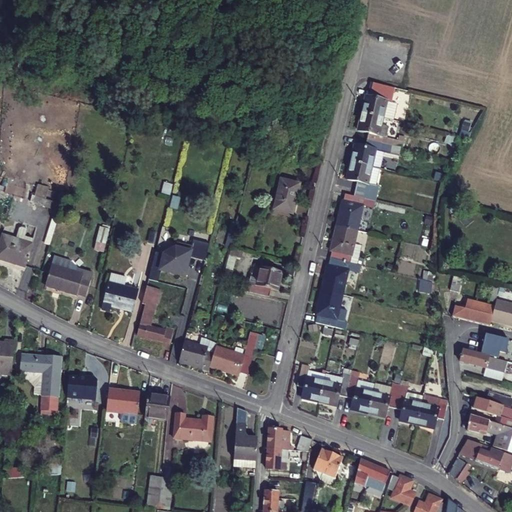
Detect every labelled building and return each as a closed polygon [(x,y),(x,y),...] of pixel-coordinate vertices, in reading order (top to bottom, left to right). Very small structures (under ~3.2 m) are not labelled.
[(362,101),(359,100),(355,120),(376,124),(378,114),(380,108),(383,108),(387,91),(365,86),(362,101)] [(387,127),(391,110),(383,108),(380,108),(378,114),(376,124),(387,127)] [(355,120),(352,135),(361,138),(376,142),(380,144),(383,133),(375,131),(376,124),(355,120)] [(376,142),(361,138),(360,146),(375,149),(376,142)] [(390,161),(392,153),(375,149),(360,146),(359,152),(349,149),(344,168),(365,172),(373,174),(376,158),(390,161)] [(352,185),(370,190),(374,174),(373,174),(365,172),(344,168),(341,183),(352,185)] [(434,174),(432,181),(440,183),(442,176),(434,174)] [(288,216),(296,187),(278,182),(271,212),(288,216)] [(370,206),(373,190),(370,190),(352,185),(348,201),(359,204),(370,206)] [(61,209),(63,202),(37,195),(35,200),(53,206),(61,209)] [(338,205),(358,210),(359,204),(348,201),(339,199),(338,205)] [(330,230),(352,235),(358,210),(338,205),(336,205),(330,230)] [(61,209),(53,206),(51,213),(59,215),(61,209)] [(326,254),(346,259),(352,235),(330,230),(325,254),(326,254)] [(1,234),(0,237),(0,259),(23,267),(30,244),(29,243),(31,238),(16,233),(14,239),(1,234)] [(182,279),(190,249),(175,245),(173,251),(170,252),(165,254),(163,257),(162,257),(158,272),(167,275),(168,273),(173,275),(172,276),(182,279)] [(236,257),(241,258),(242,252),(231,249),(223,279),(230,281),(236,257)] [(346,259),(326,254),(325,262),(352,268),(354,260),(346,259)] [(352,268),(325,262),(323,269),(343,274),(350,275),(352,268)] [(273,289),(278,270),(258,265),(253,285),(247,283),(245,290),(266,296),(268,288),(273,289)] [(75,295),(80,277),(49,266),(43,285),(56,289),(75,296),(75,295)] [(315,293),(337,298),(343,274),(323,269),(321,269),(315,293)] [(136,293),(123,289),(126,280),(110,276),(101,309),(108,311),(110,305),(122,308),(124,311),(130,313),(136,293)] [(451,290),(459,292),(463,278),(454,276),(451,290)] [(80,296),(84,298),(90,280),(80,277),(75,295),(80,296)] [(425,283),(414,280),(411,291),(423,293),(425,283)] [(483,304),(467,300),(465,309),(482,313),(480,324),(490,326),(491,321),(497,300),(500,286),(493,285),(488,304),(483,304)] [(144,289),(140,306),(144,307),(144,306),(153,309),(157,293),(144,289)] [(310,318),(313,318),(311,324),(330,329),(340,331),(342,325),(339,324),(341,313),(334,311),(337,298),(315,293),(310,318)] [(511,303),(497,300),(491,321),(511,326),(511,303)] [(218,303),(216,311),(226,313),(228,305),(218,303)] [(144,306),(144,307),(136,336),(161,343),(164,332),(149,328),(154,309),(153,309),(144,306)] [(480,324),(482,313),(465,309),(455,307),(453,317),(480,324)] [(161,343),(168,345),(172,331),(165,329),(164,332),(161,343)] [(263,336),(249,333),(246,346),(245,350),(243,356),(238,374),(242,375),(246,376),(253,350),(260,351),(263,336)] [(499,352),(505,354),(509,341),(488,336),(486,335),(481,355),(497,359),(499,352)] [(217,340),(206,337),(205,341),(199,340),(198,347),(182,343),(176,365),(201,372),(200,374),(207,376),(209,370),(212,356),(214,349),(217,340)] [(0,343),(0,368),(4,369),(4,372),(11,373),(12,368),(14,340),(6,339),(6,344),(0,343)] [(300,339),(295,359),(311,363),(316,343),(300,339)] [(243,356),(245,350),(236,348),(235,354),(225,352),(219,372),(238,377),(238,374),(243,356)] [(212,356),(209,370),(219,372),(225,352),(214,349),(212,356)] [(458,361),(502,374),(505,363),(478,355),(461,351),(458,361)] [(32,354),(22,354),(22,369),(31,369),(32,354)] [(42,395),(61,396),(63,358),(32,354),(31,369),(43,370),(42,395)] [(317,384),(319,376),(302,373),(303,370),(294,368),(290,388),(298,391),(297,400),(313,404),(317,384)] [(337,380),(335,388),(333,397),(341,399),(346,375),(338,373),(337,380)] [(350,391),(351,382),(352,376),(346,375),(341,399),(348,401),(350,391)] [(335,388),(337,380),(319,376),(317,384),(335,388)] [(351,382),(350,391),(368,395),(370,386),(351,382)] [(390,411),(395,385),(386,383),(385,387),(370,384),(370,386),(368,395),(363,416),(380,420),(382,409),(390,411)] [(333,397),(335,388),(317,384),(313,404),(330,409),(333,397)] [(400,401),(402,391),(403,387),(395,385),(390,411),(398,413),(400,401)] [(108,413),(122,414),(121,422),(123,424),(135,426),(137,424),(138,416),(140,394),(110,391),(108,413)] [(363,416),(368,395),(350,391),(348,401),(346,412),(363,416)] [(402,391),(400,401),(418,405),(420,395),(402,391)] [(485,402),(508,409),(511,403),(511,400),(488,393),(485,402)] [(145,418),(157,419),(168,421),(171,398),(148,395),(145,418)] [(444,400),(437,399),(420,395),(418,405),(413,427),(430,431),(432,420),(440,422),(444,400)] [(485,402),(474,398),(471,409),(496,417),(494,424),(505,428),(511,429),(511,422),(508,421),(511,410),(508,409),(485,402)] [(413,427),(418,405),(400,401),(398,413),(396,423),(413,427)] [(240,405),(236,457),(256,458),(258,435),(247,434),(245,432),(246,422),(247,408),(240,405)] [(247,408),(246,422),(258,423),(259,415),(259,414),(247,408)] [(185,415),(176,414),(173,439),(211,443),(213,418),(204,417),(203,421),(185,419),(185,415)] [(494,424),(468,417),(464,428),(464,430),(477,433),(478,430),(495,436),(491,447),(498,450),(505,428),(494,424)] [(156,427),(157,419),(145,418),(144,426),(156,427)] [(267,449),(281,450),(281,445),(282,429),(269,428),(267,449)] [(511,433),(511,429),(505,428),(498,450),(506,452),(511,433)] [(300,435),(296,448),(308,452),(312,439),(300,435)] [(472,454),(477,455),(474,462),(508,475),(511,464),(511,463),(501,459),(503,454),(476,444),(472,454)] [(266,469),(280,470),(281,454),(281,450),(267,449),(266,469)] [(323,473),(321,480),(330,484),(333,482),(342,457),(321,449),(314,469),(323,473)] [(256,466),(256,458),(236,457),(235,464),(256,466)] [(367,484),(384,489),(389,472),(360,459),(347,511),(368,511),(374,496),(364,493),(367,484)] [(447,474),(455,481),(466,465),(456,459),(447,474)] [(399,476),(398,479),(391,477),(387,490),(393,492),(391,499),(409,505),(414,492),(407,490),(410,480),(399,476)] [(157,509),(161,478),(150,477),(146,507),(157,509)] [(169,510),(173,480),(161,478),(157,509),(169,510)] [(301,511),(308,511),(310,502),(313,502),(316,483),(306,482),(301,511)] [(275,511),(278,511),(279,507),(279,491),(265,490),(264,511),(275,511)] [(446,511),(447,503),(440,501),(440,499),(429,495),(426,504),(419,501),(414,511),(446,511)] [(462,511),(448,500),(447,503),(446,511),(462,511)]
